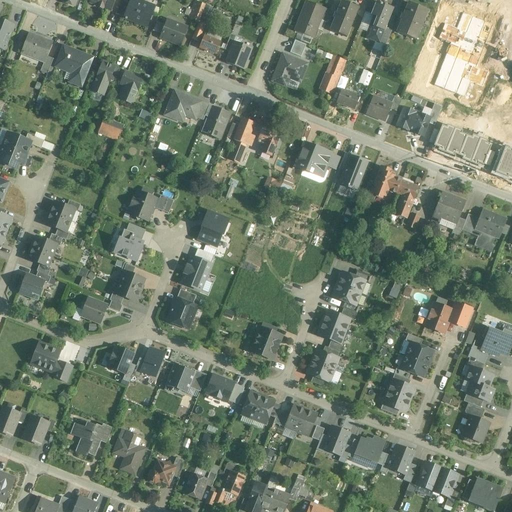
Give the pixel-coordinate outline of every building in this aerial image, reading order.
[(91,0),(91,2),(98,5),(98,7),(102,8),(103,7),(111,10),(114,0),(91,0)] [(155,7),(136,0),(130,0),(126,9),(132,11),(128,20),(147,28),(155,7)] [(205,5),(196,1),(189,18),(198,22),(205,5)] [(358,8),(341,1),(336,14),(334,13),(331,18),(334,19),(329,31),(347,38),(358,8)] [(325,9),(306,2),(295,32),(296,30),(313,36),(312,38),(313,39),(320,20),(325,9)] [(393,9),(376,2),(372,11),(378,13),(373,27),(383,31),(384,32),(386,28),(393,9)] [(426,10),(409,3),(404,15),(401,14),(399,19),(402,21),(397,33),(415,40),(426,10)] [(325,9),(320,20),(326,23),(331,11),(325,9)] [(14,26),(0,20),(0,48),(4,50),(14,26)] [(187,29),(167,21),(161,37),(181,45),(187,29)] [(205,25),(198,23),(192,39),(198,42),(205,25)] [(392,30),(386,28),(384,32),(383,31),(380,39),(387,41),(392,30)] [(52,43),(29,34),(21,54),(44,63),(47,57),(52,43)] [(231,35),(225,50),(230,52),(234,42),(234,43),(236,37),(231,35)] [(221,43),(204,36),(199,48),(216,55),(221,43)] [(306,45),(295,40),(290,53),(301,57),(306,45)] [(234,43),(234,42),(230,52),(226,63),(243,70),(250,52),(243,49),(241,45),(234,43)] [(92,59),(64,48),(58,61),(56,67),(57,67),(73,74),(70,82),(81,86),(92,59)] [(307,64),(282,55),(272,81),(285,86),(288,78),(300,82),(307,64)] [(333,56),(320,91),(329,95),(343,60),(333,56)] [(47,57),(44,63),(40,72),(47,74),(47,73),(53,59),(47,57)] [(58,61),(53,59),(47,73),(53,75),(57,67),(56,67),(58,61)] [(114,68),(103,63),(92,91),(103,95),(108,82),(114,68)] [(119,70),(114,68),(108,82),(114,84),(119,70)] [(142,80),(125,72),(120,85),(123,86),(121,92),(123,93),(120,100),(131,105),(137,92),(138,92),(142,80)] [(491,97),(511,105),(511,89),(497,83),(491,97)] [(359,97),(342,91),(339,96),(337,95),(336,98),(338,99),(337,102),(354,109),(359,97)] [(201,103),(174,92),(164,116),(176,121),(178,114),(194,120),(195,118),(201,103)] [(391,104),(373,97),(366,114),(385,121),(390,109),(391,105),(391,104)] [(401,100),(394,97),(391,104),(391,105),(390,109),(396,112),(401,100)] [(201,103),(195,118),(203,121),(205,116),(209,106),(201,103)] [(229,114),(213,107),(208,118),(202,133),(219,140),(225,124),(229,114)] [(421,116),(404,109),(397,126),(422,136),(427,124),(429,119),(428,118),(427,122),(420,119),(421,116)] [(142,110),(139,117),(149,121),(152,115),(142,110)] [(439,114),(431,111),(428,118),(429,119),(427,124),(434,126),(439,114)] [(235,116),(229,114),(225,124),(231,126),(235,116)] [(123,127),(104,119),(100,129),(119,137),(123,127)] [(242,119),(233,141),(235,142),(245,145),(254,123),(242,119)] [(461,119),(450,147),(461,151),(472,123),(461,119)] [(267,129),(263,127),(258,139),(265,142),(261,153),(271,156),(275,145),(276,146),(282,129),(269,124),(267,129)] [(25,140),(8,134),(3,147),(26,156),(30,145),(31,143),(25,140)] [(44,141),(27,135),(25,140),(31,143),(30,145),(41,149),(44,141)] [(491,141),(488,149),(479,146),(475,157),(492,164),(490,169),(501,173),(506,161),(495,157),(498,151),(502,139),(491,135),(489,140),(491,141)] [(238,162),(245,145),(235,142),(229,159),(238,162)] [(331,154),(304,144),(295,168),(322,178),(326,166),(331,155),(331,154)] [(3,147),(0,153),(0,163),(14,169),(17,162),(22,165),(26,156),(3,147)] [(495,157),(506,161),(508,155),(498,151),(495,157)] [(368,163),(345,154),(339,169),(343,171),(337,185),(357,192),(368,163)] [(331,155),(326,166),(333,169),(337,158),(331,155)] [(396,194),(401,181),(401,180),(395,178),(395,176),(391,174),(392,171),(380,166),(373,184),(369,195),(374,197),(382,200),(383,197),(387,199),(390,191),(396,194)] [(274,191),(278,181),(267,177),(263,186),(274,191)] [(0,179),(0,201),(1,202),(8,183),(0,179)] [(230,179),(225,191),(232,194),(238,182),(230,179)] [(419,188),(401,181),(396,194),(403,196),(395,215),(405,219),(411,205),(415,206),(417,201),(414,200),(419,188)] [(369,195),(373,184),(368,182),(363,197),(373,201),(374,197),(369,195)] [(155,199),(139,193),(136,200),(133,199),(130,207),(133,208),(130,215),(135,217),(137,221),(141,219),(147,221),(155,199)] [(465,203),(442,194),(431,221),(432,221),(435,214),(445,218),(456,223),(457,223),(459,219),(465,203)] [(173,201),(160,196),(155,209),(168,214),(173,201)] [(80,205),(69,201),(66,207),(75,211),(77,212),(80,205)] [(66,207),(54,203),(50,214),(70,222),(75,211),(66,207)] [(232,218),(207,208),(193,241),(219,252),(232,218)] [(507,220),(482,210),(478,220),(472,235),(477,237),(476,242),(483,245),(481,249),(491,254),(494,246),(492,245),(495,239),(499,240),(507,220)] [(414,230),(420,217),(411,213),(406,227),(414,230)] [(3,216),(0,214),(0,229),(6,232),(11,219),(3,216)] [(70,222),(50,214),(45,225),(57,230),(66,233),(66,232),(70,222)] [(432,221),(431,221),(428,229),(439,234),(445,218),(435,214),(432,221)] [(468,215),(465,221),(461,231),(472,235),(478,220),(468,215)] [(459,219),(457,223),(456,223),(453,230),(461,233),(461,231),(465,221),(459,219)] [(141,242),(146,231),(129,224),(125,236),(121,234),(114,253),(136,262),(143,243),(141,242)] [(66,233),(57,230),(55,236),(62,239),(66,241),(69,234),(66,232),(66,233)] [(62,239),(55,236),(51,235),(48,242),(57,246),(59,247),(62,239)] [(48,242),(36,237),(32,249),(52,257),(57,246),(48,242)] [(52,257),(32,249),(27,260),(39,264),(48,268),(48,267),(52,257)] [(185,274),(181,283),(200,291),(214,257),(198,250),(194,258),(192,258),(188,267),(187,267),(184,274),(185,274)] [(48,268),(39,264),(37,272),(38,272),(48,276),(51,268),(48,267),(48,268)] [(135,268),(124,264),(121,271),(124,272),(132,275),(135,268)] [(371,277),(356,271),(353,278),(365,282),(364,283),(368,284),(371,277)] [(48,276),(38,272),(35,278),(45,282),(45,283),(48,284),(51,278),(48,276)] [(132,275),(124,272),(120,283),(140,291),(144,280),(132,275)] [(353,278),(342,273),(337,285),(360,294),(364,283),(365,282),(353,278)] [(35,278),(26,275),(18,293),(30,298),(32,294),(39,297),(45,283),(45,282),(35,278)] [(140,291),(120,283),(115,294),(124,298),(136,302),(140,291)] [(360,294),(337,285),(333,297),(344,302),(355,306),(360,294)] [(196,296),(180,290),(176,299),(192,306),(196,296)] [(124,298),(115,294),(113,293),(109,301),(111,301),(121,305),(124,298)] [(107,306),(88,299),(86,304),(84,304),(82,305),(81,308),(82,310),(83,311),(81,317),(100,324),(107,306)] [(176,299),(168,319),(179,324),(181,327),(186,329),(189,328),(191,323),(189,319),(190,317),(192,316),(195,308),(194,306),(192,306),(176,299)] [(121,305),(111,301),(108,309),(119,313),(122,306),(121,305)] [(355,306),(344,302),(341,308),(343,309),(356,314),(359,307),(355,306)] [(452,311),(434,304),(431,312),(429,311),(426,318),(428,319),(425,327),(444,334),(448,322),(452,311)] [(356,314),(343,309),(340,316),(349,320),(349,321),(353,322),(356,314)] [(340,316),(327,311),(322,323),(345,332),(349,321),(349,320),(340,316)] [(459,314),(452,311),(448,322),(455,324),(459,314)] [(345,332),(322,323),(318,336),(331,341),(340,344),(345,332)] [(282,337),(259,328),(255,340),(277,349),(277,348),(279,343),(279,344),(280,343),(279,343),(282,337)] [(474,347),(470,359),(484,365),(488,366),(491,356),(501,360),(502,357),(510,360),(511,354),(511,336),(492,329),(484,350),(474,347)] [(469,332),(466,343),(470,344),(474,334),(469,332)] [(423,340),(408,335),(405,342),(410,344),(411,343),(420,347),(423,340)] [(277,349),(255,340),(250,352),(272,361),(275,355),(275,354),(277,349)] [(340,344),(331,341),(328,348),(341,353),(344,345),(340,344)] [(420,347),(411,343),(410,344),(406,356),(428,365),(433,352),(420,347)] [(60,352),(39,344),(31,364),(52,373),(52,372),(55,374),(59,365),(55,364),(60,352)] [(125,350),(115,346),(106,368),(124,376),(126,376),(131,365),(135,354),(125,350)] [(328,348),(325,347),(322,353),(339,359),(341,353),(328,348)] [(140,358),(136,367),(133,375),(139,378),(141,374),(155,379),(165,354),(149,348),(144,360),(140,358)] [(322,353),(316,350),(311,362),(334,371),(339,359),(322,353)] [(428,365),(406,356),(400,369),(411,374),(423,378),(428,365)] [(484,365),(470,359),(467,366),(470,368),(470,367),(482,372),(484,365)] [(334,371),(311,362),(307,374),(313,377),(328,383),(329,383),(334,371)] [(72,368),(60,363),(59,365),(55,374),(54,378),(66,383),(72,368)] [(124,376),(122,381),(130,383),(133,375),(136,367),(131,365),(126,376),(124,376)] [(191,370),(179,365),(178,367),(174,365),(166,385),(187,394),(189,388),(195,373),(194,373),(191,372),(191,370)] [(411,374),(400,369),(397,367),(394,374),(394,375),(409,380),(411,374)] [(482,372),(470,367),(470,368),(465,380),(471,383),(471,382),(488,389),(488,388),(493,376),(482,372)] [(206,376),(195,371),(194,373),(195,373),(189,388),(200,392),(206,376)] [(409,380),(394,375),(392,380),(408,386),(410,381),(409,380)] [(234,385),(213,376),(206,394),(227,402),(234,385)] [(328,383),(313,377),(311,382),(326,388),(328,383)] [(408,386),(392,380),(387,392),(410,401),(414,389),(408,386)] [(488,389),(471,382),(471,383),(466,394),(483,401),(489,403),(494,390),(488,388),(488,389)] [(250,394),(243,391),(238,403),(245,406),(250,394)] [(410,401),(387,392),(382,404),(399,411),(405,413),(410,401)] [(262,398),(250,393),(250,394),(245,406),(241,415),(253,420),(262,398)] [(483,401),(466,394),(463,402),(468,404),(480,408),(483,401)] [(274,402),(262,398),(253,420),(265,425),(274,403),(274,402)] [(280,406),(274,403),(269,416),(275,419),(278,411),(280,406)] [(399,411),(382,404),(380,410),(396,416),(399,411)] [(480,408),(468,404),(465,412),(466,415),(470,417),(471,416),(480,420),(484,410),(480,408)] [(305,410),(293,405),(284,428),(296,433),(305,410)] [(19,414),(3,408),(0,415),(0,432),(11,437),(17,422),(20,414),(19,414)] [(27,413),(21,410),(19,414),(20,414),(17,422),(22,424),(27,413)] [(317,415),(305,410),(296,433),(309,437),(317,415)] [(286,415),(278,411),(275,419),(273,424),(281,427),(286,415)] [(480,420),(471,416),(470,417),(462,437),(465,438),(464,439),(466,441),(469,443),(472,442),(472,441),(481,444),(489,424),(480,420)] [(48,423),(32,417),(23,439),(40,446),(46,431),(49,423),(48,423)] [(56,422),(50,420),(48,423),(49,423),(46,431),(51,433),(56,422)] [(96,426),(88,423),(85,429),(75,424),(72,432),(73,432),(72,435),(81,439),(76,453),(86,457),(87,454),(94,457),(100,441),(105,429),(102,428),(96,425),(96,426)] [(112,428),(103,425),(102,428),(105,429),(100,441),(106,444),(112,428)] [(324,430),(316,426),(311,439),(319,442),(324,430)] [(350,434),(332,427),(328,437),(327,440),(331,442),(327,451),(340,456),(341,457),(345,445),(350,434)] [(292,437),(294,432),(287,429),(285,434),(292,437)] [(142,438),(127,432),(126,432),(123,441),(119,439),(113,454),(114,451),(125,456),(120,470),(135,476),(145,450),(146,451),(146,450),(145,450),(138,447),(142,438)] [(205,434),(201,446),(209,449),(213,437),(205,434)] [(328,437),(322,435),(316,450),(322,453),(324,450),(323,450),(327,440),(328,437)] [(385,442),(374,438),(372,443),(361,439),(359,442),(353,459),(352,461),(363,465),(365,460),(377,464),(381,453),(385,442)] [(351,447),(347,457),(353,459),(359,442),(354,440),(351,447)] [(351,447),(345,445),(341,457),(340,456),(338,462),(344,464),(347,457),(351,447)] [(414,454),(397,447),(388,469),(405,475),(405,476),(410,464),(414,454)] [(381,453),(377,464),(382,466),(387,455),(381,453)] [(387,455),(382,466),(380,472),(386,474),(388,469),(392,457),(387,455)] [(184,462),(176,458),(172,468),(174,469),(171,476),(178,479),(184,462)] [(165,465),(158,462),(154,471),(150,473),(148,478),(150,482),(155,484),(159,482),(168,485),(171,476),(174,469),(172,468),(169,463),(165,465)] [(432,492),(442,468),(425,462),(419,477),(416,486),(417,486),(432,492)] [(410,464),(405,476),(405,475),(403,481),(405,481),(409,483),(413,475),(416,467),(410,464)] [(213,465),(211,472),(217,475),(219,467),(213,465)] [(458,475),(442,468),(432,492),(448,498),(449,499),(452,490),(458,475)] [(245,477),(230,471),(223,490),(221,490),(221,491),(219,490),(217,494),(214,503),(220,505),(226,493),(237,497),(245,477)] [(216,475),(210,472),(207,480),(205,486),(211,488),(216,475)] [(15,479),(0,473),(0,502),(5,504),(11,488),(12,487),(15,479)] [(207,480),(192,474),(184,494),(199,500),(205,486),(207,480)] [(417,486),(416,486),(419,477),(413,475),(409,483),(406,491),(414,494),(417,486)] [(292,488),(300,491),(304,479),(297,477),(292,488)] [(270,479),(267,488),(274,491),(278,482),(270,479)] [(469,480),(462,499),(469,502),(469,501),(469,500),(476,483),(469,480)] [(477,481),(476,483),(469,500),(469,501),(488,508),(486,511),(488,511),(493,511),(501,490),(477,481)] [(266,488),(256,484),(245,511),(246,511),(259,511),(261,507),(259,506),(266,488)] [(310,487),(302,484),(296,501),(303,504),(304,500),(308,490),(310,487)] [(267,488),(266,488),(259,506),(261,507),(274,511),(283,511),(289,500),(290,497),(289,497),(274,491),(267,488)] [(290,497),(289,500),(295,502),(300,491),(292,488),(289,497),(290,497)] [(315,493),(308,490),(304,500),(311,503),(315,493)] [(449,499),(448,498),(445,506),(452,509),(459,493),(452,490),(449,499)] [(210,492),(205,504),(212,507),(214,503),(217,494),(210,492)] [(65,511),(70,500),(64,498),(60,507),(58,511),(65,511)] [(94,511),(97,506),(80,499),(78,503),(75,511),(94,511)] [(58,511),(60,507),(42,500),(37,511),(58,511)] [(75,511),(78,503),(70,500),(65,511),(75,511)] [(387,511),(397,511),(400,506),(391,503),(387,511)]
